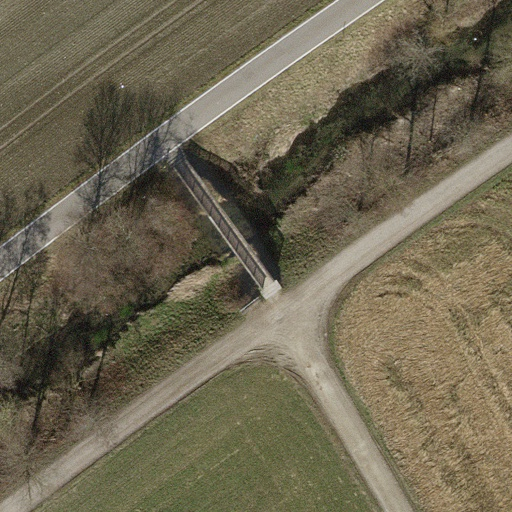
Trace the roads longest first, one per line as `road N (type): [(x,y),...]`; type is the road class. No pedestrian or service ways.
road 1 (track): [(13,511),(511,156)]
road 2 (track): [(368,0),(0,269)]
road 3 (track): [(397,511),(287,317)]
